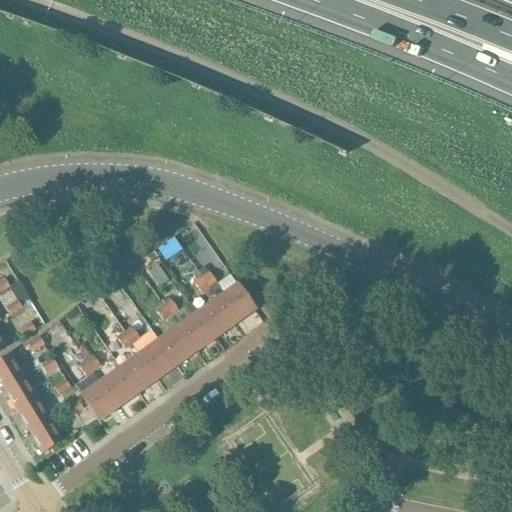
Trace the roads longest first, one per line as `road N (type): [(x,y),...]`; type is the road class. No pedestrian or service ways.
road 1 (unclassified): [(511,330),(316,238),(180,194),(83,179),(0,192)]
road 2 (residential): [(40,511),(62,484),(273,336)]
road 3 (motorway): [(310,0),(511,79)]
